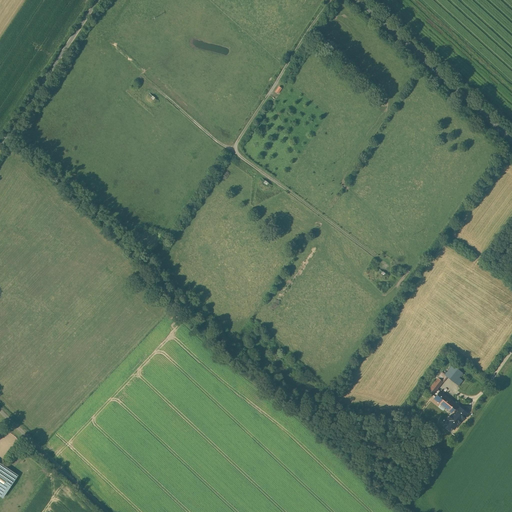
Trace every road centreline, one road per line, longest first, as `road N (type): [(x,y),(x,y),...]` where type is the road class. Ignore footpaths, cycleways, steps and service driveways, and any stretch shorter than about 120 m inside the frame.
road 1 (track): [(329,0),(231,151),(149,83)]
road 2 (secondary): [(359,0),(511,141)]
road 3 (track): [(231,151),(386,264)]
road 4 (unclassified): [(0,147),(96,0)]
road 5 (unclassified): [(0,411),(105,511)]
